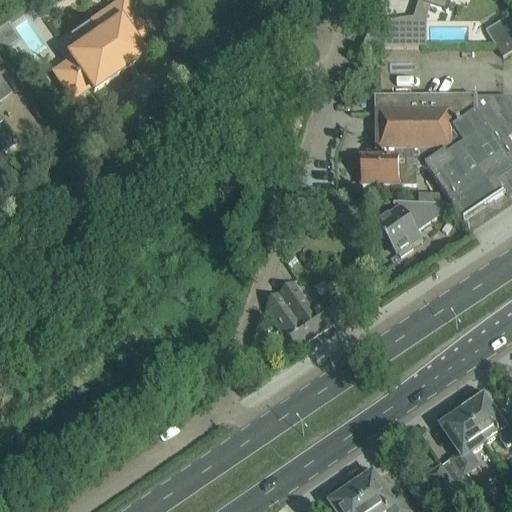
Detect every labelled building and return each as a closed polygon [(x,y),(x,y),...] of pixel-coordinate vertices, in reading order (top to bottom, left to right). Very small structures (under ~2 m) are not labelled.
[(418,0),(417,4),(447,14),(452,0),(418,0)] [(72,63),(54,75),(72,102),(90,90),(93,95),(108,84),(108,83),(107,82),(108,82),(107,81),(107,80),(112,76),(113,77),(113,76),(114,78),(114,77),(115,78),(116,79),(145,59),(136,47),(124,29),(135,22),(136,23),(137,22),(127,7),(116,14),(113,11),(113,10),(92,24),(100,36),(79,50),(68,58),(72,63)] [(495,47),(511,36),(511,11),(506,14),(509,19),(486,33),(495,47)] [(406,21),(406,49),(427,49),(427,20),(414,20),(406,21)] [(511,36),(495,47),(503,61),(511,55),(511,36)] [(397,100),(377,100),(377,101),(377,154),(401,153),(401,152),(411,152),(411,161),(412,161),(412,170),(416,170),(426,170),(415,153),(450,153),(452,133),(478,115),(477,102),(477,100),(397,100)] [(0,102),(1,102),(0,101),(0,158),(16,148),(0,123),(0,102)] [(511,166),(511,103),(511,101),(477,102),(478,115),(511,166)] [(450,153),(415,153),(426,170),(452,208),(454,211),(465,226),(511,194),(511,166),(478,115),(452,133),(450,153)] [(377,160),(362,160),(362,188),(382,188),(398,187),(398,188),(416,188),(416,170),(412,170),(412,161),(411,161),(411,152),(401,152),(401,153),(377,154),(377,160)] [(416,235),(454,211),(452,208),(394,206),(394,207),(396,211),(389,216),(392,219),(377,229),(386,241),(397,258),(421,242),(416,235)] [(373,276),(363,274),(359,291),(370,294),(373,282),(373,276)] [(293,285),(279,297),(297,322),(311,341),(341,321),(329,301),(312,313),(293,285)] [(265,313),(266,314),(283,338),(287,335),(298,350),(311,341),(297,322),(279,297),(269,304),(266,312),(265,313)] [(484,401),(463,416),(485,447),(498,438),(506,450),(511,446),(511,420),(502,427),(484,401)] [(450,463),(451,464),(462,481),(480,468),(472,456),(485,447),(463,416),(442,430),(460,456),(450,463)] [(451,486),(441,471),(440,470),(425,480),(447,511),(451,511),(463,504),(451,486)] [(373,477),(352,492),(365,511),(411,511),(401,497),(391,503),(373,477)] [(411,490),(425,511),(436,511),(444,507),(446,511),(447,511),(425,480),(411,490)] [(365,511),(352,492),(330,507),(333,511),(365,511)]
